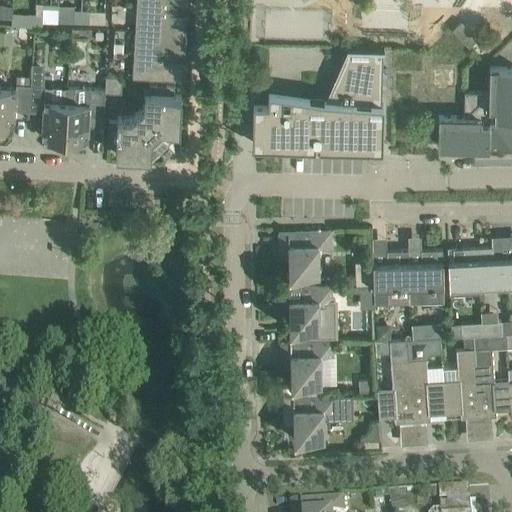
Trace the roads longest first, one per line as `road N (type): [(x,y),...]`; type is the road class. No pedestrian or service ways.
road 1 (residential): [(242,479),(237,194),(254,183),(380,182)]
road 2 (residential): [(0,164),(183,174),(191,155),(200,0)]
road 3 (residential): [(242,479),(503,461)]
road 4 (residential): [(380,182),(394,213),(511,207)]
road 5 (residential): [(380,182),(511,177)]
